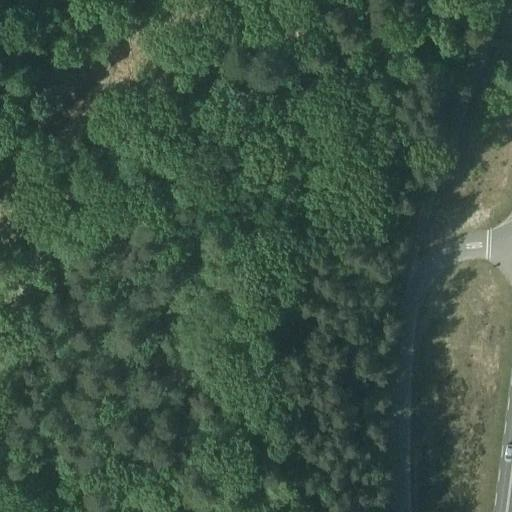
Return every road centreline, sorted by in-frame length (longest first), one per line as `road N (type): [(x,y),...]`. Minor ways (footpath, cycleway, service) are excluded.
road 1 (track): [(0,393),(49,253),(141,103),(248,0)]
road 2 (tertiary): [(407,511),(407,288),(465,248),(511,248)]
